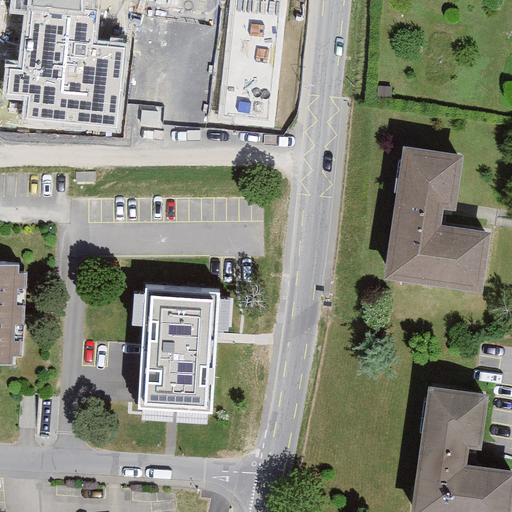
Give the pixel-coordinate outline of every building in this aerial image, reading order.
[(11,0),(10,13),(28,15),(100,23),(101,0),(11,0)] [(270,124),(283,0),(227,0),(213,117),(270,124)] [(98,40),(100,23),(28,15),(23,70),(7,69),(4,100),(24,101),(22,124),(118,133),(126,43),(98,40)] [(463,156),(405,148),(386,282),(483,295),(491,235),(443,229),(445,211),(456,213),(463,156)] [(22,259),(0,257),(0,355),(17,357),(22,259)] [(216,281),(133,276),(126,404),(155,406),(208,409),(213,335),(216,281)] [(489,395),(429,387),(412,511),(511,511),(511,472),(467,466),(469,451),(481,452),(489,395)]
